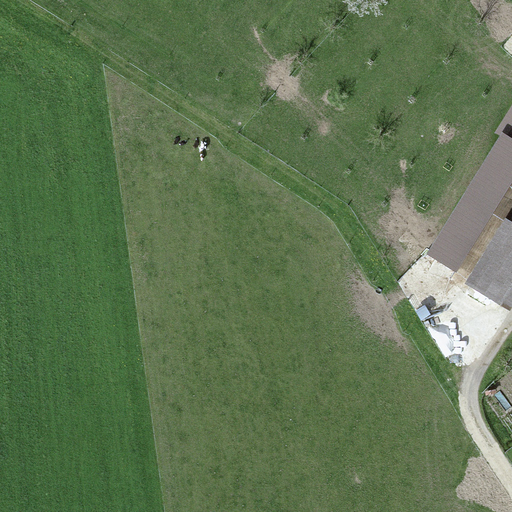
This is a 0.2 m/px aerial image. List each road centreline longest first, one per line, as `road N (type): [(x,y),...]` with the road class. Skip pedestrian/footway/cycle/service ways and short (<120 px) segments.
road 1 (track): [(17,0),(176,95),(352,216),(459,387)]
road 2 (track): [(511,302),(459,387),(456,407),(466,440),(511,500)]
